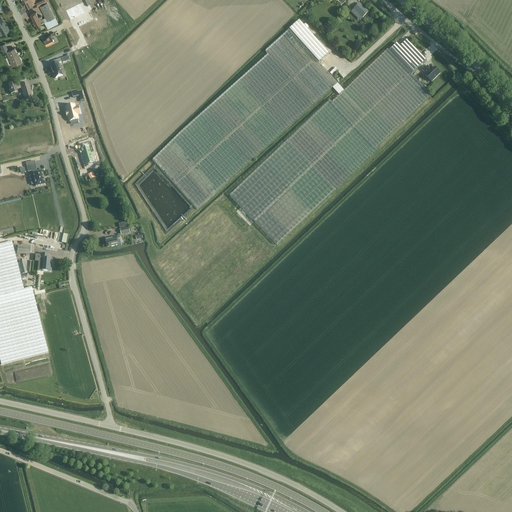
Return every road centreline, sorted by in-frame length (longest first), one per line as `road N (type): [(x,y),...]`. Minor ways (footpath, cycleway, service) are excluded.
road 1 (unclassified): [(109,426),(70,270),(83,216),(48,93),(9,0)]
road 2 (track): [(436,44),(455,68),(450,84),(201,322)]
road 3 (unclassified): [(340,511),(243,463),(109,426)]
road 4 (primary): [(302,511),(203,469),(72,444)]
road 5 (primary): [(72,444),(187,474),(279,511)]
road 6 (unclassified): [(0,450),(136,511)]
